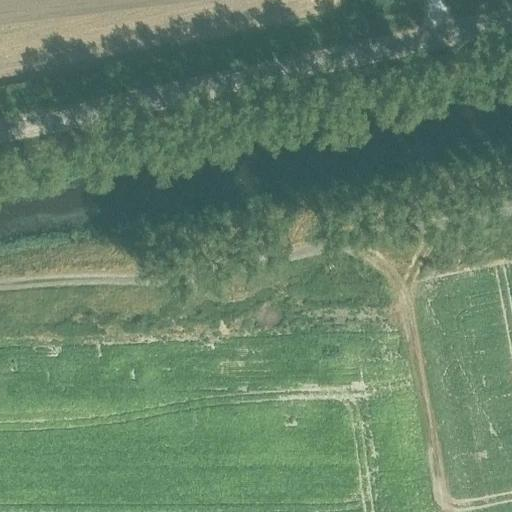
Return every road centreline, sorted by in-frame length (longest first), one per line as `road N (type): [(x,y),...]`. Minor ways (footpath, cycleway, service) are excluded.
road 1 (tertiary): [(0,122),(511,21)]
road 2 (track): [(0,284),(184,267),(511,203)]
